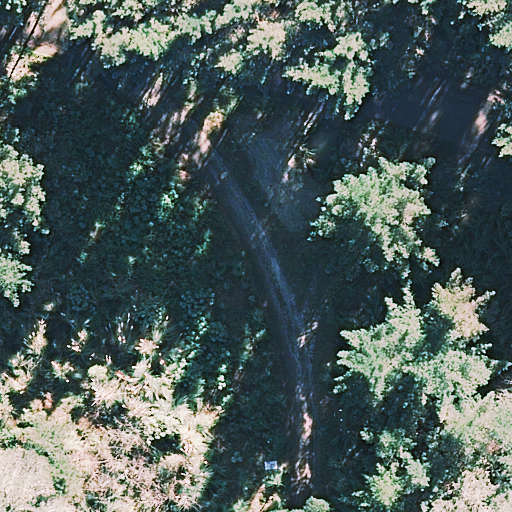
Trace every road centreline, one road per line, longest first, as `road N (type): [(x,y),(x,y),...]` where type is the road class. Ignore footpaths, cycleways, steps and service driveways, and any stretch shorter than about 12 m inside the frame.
road 1 (track): [(321,511),(319,458),(261,282),(140,136),(0,40)]
road 2 (unclassified): [(0,9),(295,70),(511,128)]
